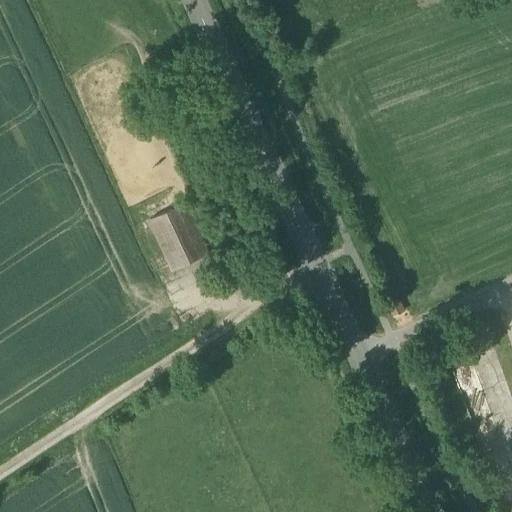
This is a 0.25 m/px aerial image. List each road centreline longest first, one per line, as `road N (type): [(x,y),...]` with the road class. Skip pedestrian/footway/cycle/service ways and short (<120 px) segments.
road 1 (tertiary): [(360,359),(193,0)]
road 2 (track): [(320,273),(281,287),(0,472)]
road 3 (tertiary): [(430,511),(360,359)]
road 4 (unclassified): [(511,290),(360,359)]
